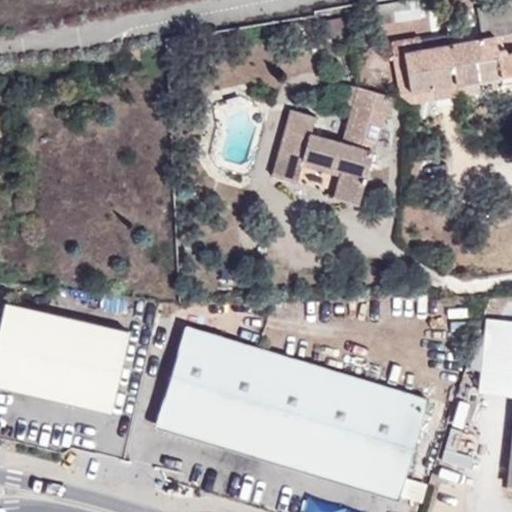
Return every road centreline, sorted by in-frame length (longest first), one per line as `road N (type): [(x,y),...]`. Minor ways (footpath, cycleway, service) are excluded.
road 1 (residential): [(0,51),(260,0)]
road 2 (secondary): [(149,511),(0,475)]
